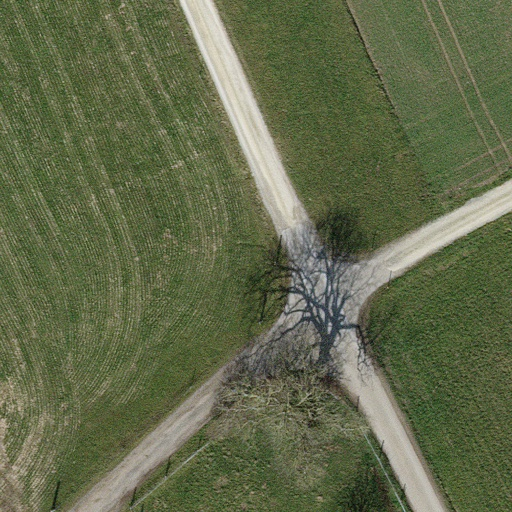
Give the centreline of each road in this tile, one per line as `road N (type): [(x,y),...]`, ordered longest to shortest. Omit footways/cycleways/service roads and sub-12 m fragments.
road 1 (track): [(429,511),(197,0)]
road 2 (track): [(95,511),(323,289),(511,191)]
